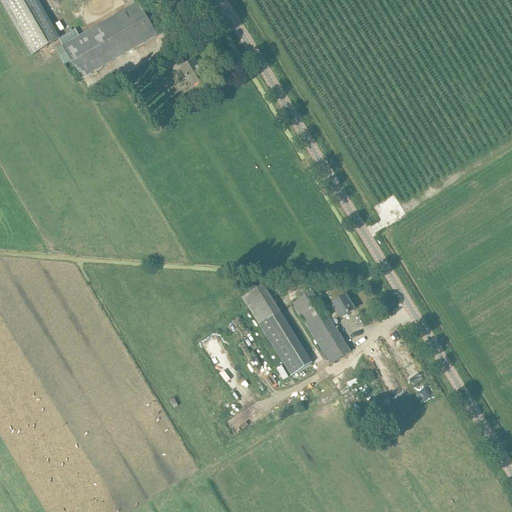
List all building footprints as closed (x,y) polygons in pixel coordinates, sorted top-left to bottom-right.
[(59,39),(60,38),(37,0),(0,0),(0,1),(31,55),(59,39)] [(60,38),(59,39),(62,46),(55,50),(74,83),(81,79),(82,80),(158,36),(138,2),(79,36),(75,30),(60,38)] [(180,69),(181,70),(175,74),(180,81),(186,78),(187,77),(192,86),(206,78),(194,60),(180,69)] [(242,298),(259,325),(290,376),(312,363),(280,312),(263,284),(242,298)] [(333,303),(337,308),(330,312),(326,305),(323,307),(313,291),(292,303),(330,365),(351,352),(332,321),(341,315),(342,318),(355,310),(346,296),(333,303)] [(377,368),(390,387),(399,381),(386,362),(377,368)] [(281,366),(276,369),(283,380),(288,377),(281,366)]
